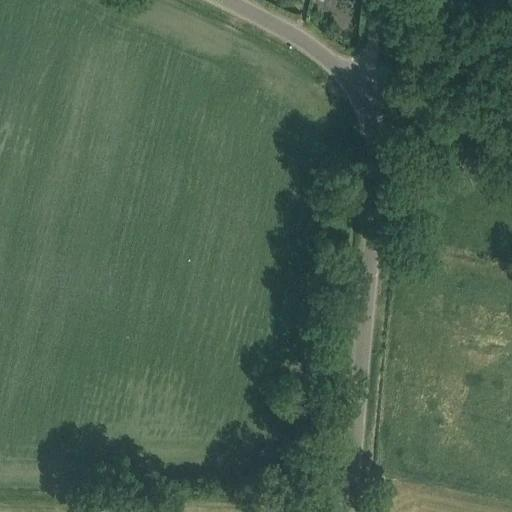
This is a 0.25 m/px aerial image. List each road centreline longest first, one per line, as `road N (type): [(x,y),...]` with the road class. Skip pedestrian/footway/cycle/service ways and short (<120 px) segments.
road 1 (unclassified): [(347,511),(377,161),(365,105),(347,79)]
road 2 (unclassified): [(347,79),(304,43),(222,0)]
